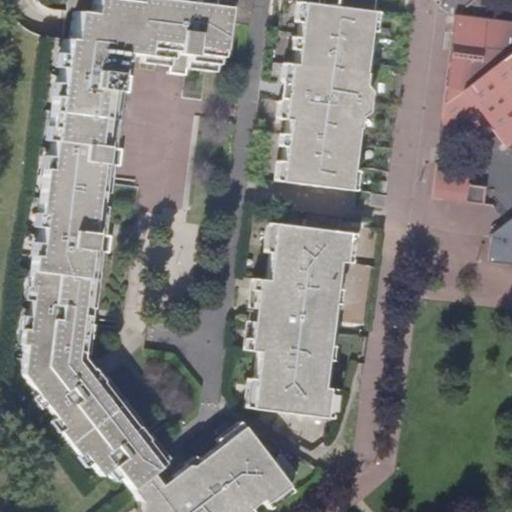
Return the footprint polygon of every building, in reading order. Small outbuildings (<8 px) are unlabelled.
[(131,488),(150,473),(168,460),(159,448),(151,437),(145,441),(136,429),(141,425),(104,379),(99,383),(80,358),(80,356),(82,353),(88,354),(91,325),(84,324),(87,308),(94,309),(101,253),(108,254),(110,237),(104,235),(107,208),(99,207),(100,194),(108,195),(112,166),(119,166),(121,151),(114,150),(121,93),(128,94),(130,77),(117,76),(118,60),(128,60),(128,55),(142,56),(142,64),(169,67),(168,74),(185,76),(186,69),(214,73),(221,21),(248,24),(250,0),(222,0),(222,7),(166,0),(133,0),(133,3),(108,0),(67,0),(66,13),(72,14),(69,40),(62,40),(19,373),(100,476),(112,468),(129,490),(131,488)] [(278,182),(348,191),(357,119),(350,111),(352,92),(361,86),(370,13),(318,6),(319,0),(300,0),(293,65),(287,65),(285,85),(288,86),(286,100),(283,100),(281,120),(286,121),(278,182)] [(511,22),(455,15),(439,136),(472,139),(490,126),(507,149),(511,145),(511,22)] [(431,199),(465,203),(467,184),(469,175),(434,171),(431,199)] [(484,186),(467,184),(465,203),(482,205),(482,204),(484,186)] [(511,264),(511,216),(506,222),(491,233),(486,261),(511,265),(511,264)] [(317,317),(330,319),(337,263),(343,263),(347,234),(273,225),(265,281),(256,280),(252,310),(263,311),(262,322),(251,322),(247,351),(257,352),(250,409),(323,418),(327,389),(321,389),(329,330),(315,329),(317,317)] [(252,310),(251,322),(262,322),(263,311),(252,310)] [(329,330),(330,319),(317,317),(315,329),(329,330)] [(230,434),(277,493),(286,486),(239,427),(230,434)] [(183,467),(170,476),(176,483),(163,492),(158,485),(150,473),(131,488),(129,490),(138,503),(136,511),(242,511),(258,499),(263,503),(277,493),(230,434),(189,466),(183,467)] [(170,476),(158,485),(163,492),(176,483),(170,476)]
